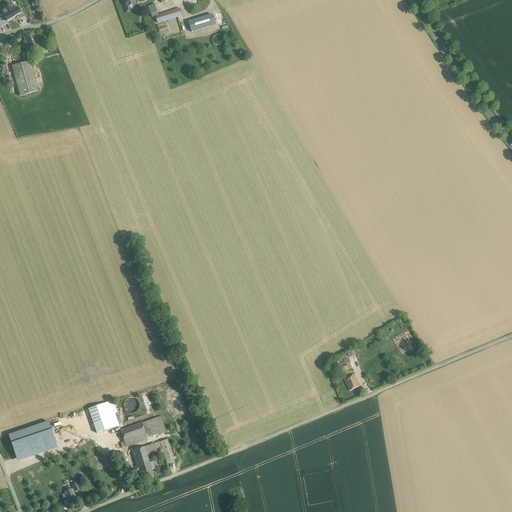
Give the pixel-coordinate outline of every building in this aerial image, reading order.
[(8,6),(2,10),(5,16),(15,10),(11,4),(8,6)] [(154,4),(148,6),(152,17),(155,16),(158,15),(154,4)] [(158,15),(155,16),(157,23),(182,15),(180,8),(158,15)] [(15,10),(5,16),(4,17),(7,22),(21,14),(20,14),(17,9),(15,10)] [(212,14),(188,22),(191,32),(215,24),(212,14)] [(8,23),(7,22),(4,17),(0,18),(0,26),(0,28),(8,23)] [(33,33),(24,37),(25,41),(24,42),(25,45),(27,44),(29,49),(32,48),(33,51),(40,49),(33,33)] [(225,44),(226,41),(225,38),(224,36),(221,35),(219,34),(216,35),(214,36),(212,39),(212,41),(212,44),(214,46),(216,47),(219,48),(221,47),(224,46),(225,44)] [(30,62),(22,64),(12,67),(20,96),(38,91),(30,62)] [(345,362),(339,364),(341,372),(348,369),(346,364),(346,362),(345,362)] [(354,374),(344,379),(346,383),(350,381),(351,384),(357,382),(354,374)] [(357,382),(351,384),(350,381),(346,383),(350,391),(360,386),(357,382)] [(138,409),(139,406),(138,403),(136,400),(134,398),(130,398),(127,398),(125,400),(123,403),(122,406),(123,409),(125,411),(128,413),(131,414),(134,413),(136,411),(138,409)] [(111,403),(110,402),(88,409),(97,433),(119,426),(114,413),(111,403)] [(166,431),(161,416),(155,418),(160,433),(166,431)] [(155,418),(141,423),(147,438),(160,433),(155,418)] [(9,436),(18,461),(58,448),(49,423),(9,436)] [(141,423),(120,430),(126,447),(147,440),(147,438),(141,423)] [(168,439),(147,446),(150,454),(149,454),(162,450),(166,462),(174,460),(168,440),(168,439)] [(147,446),(132,451),(137,466),(138,469),(145,467),(144,463),(149,462),(147,456),(147,455),(148,454),(149,454),(150,454),(147,446)] [(137,466),(130,469),(122,452),(116,454),(122,467),(123,467),(126,474),(131,473),(131,474),(139,471),(138,469),(137,466)] [(149,462),(144,463),(145,467),(138,469),(139,471),(142,481),(154,477),(152,469),(149,463),(149,462)] [(75,497),(72,489),(64,492),(67,499),(65,500),(64,502),(65,505),(67,505),(69,504),(78,501),(76,496),(75,497)]
